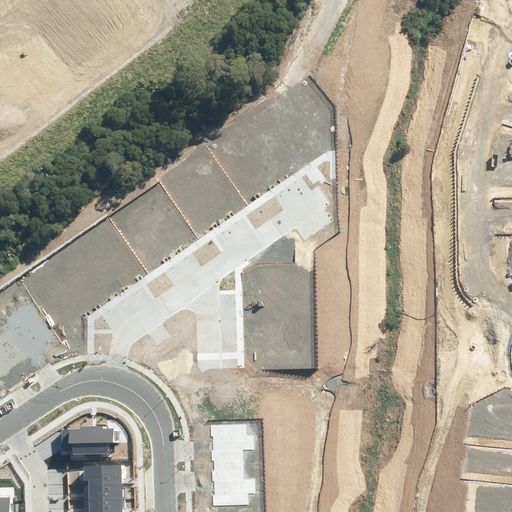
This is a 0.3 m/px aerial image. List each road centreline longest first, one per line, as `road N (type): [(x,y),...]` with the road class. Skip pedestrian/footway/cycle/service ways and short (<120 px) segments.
road 1 (residential): [(511,309),(480,279),(477,265),(477,159),(511,43)]
road 2 (residential): [(164,511),(158,424),(143,400),(110,384)]
road 3 (residential): [(197,281),(317,195)]
road 4 (residential): [(110,384),(119,340),(197,281)]
